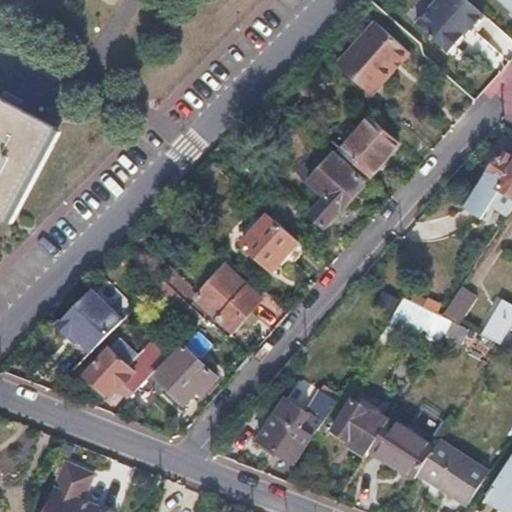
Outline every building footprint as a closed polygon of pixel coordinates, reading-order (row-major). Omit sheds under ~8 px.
[(486,14),(469,0),(438,0),(418,24),(450,52),(465,34),(463,33),(469,26),(473,29),(486,14)] [(511,0),(500,0),(511,9),(511,0)] [(411,53),(375,22),(338,66),(369,93),(378,82),(382,85),(411,53)] [(317,67),(307,78),(318,89),(320,87),(328,94),(336,84),(317,67)] [(382,85),(378,82),(369,93),(373,96),(382,85)] [(0,213),(8,218),(56,127),(0,96),(0,213)] [(399,143),(371,119),(343,151),(371,176),(399,143)] [(258,139),(251,133),(238,147),(245,153),(258,139)] [(511,159),(501,153),(483,179),(511,198),(511,159)] [(365,182),(334,156),(310,184),(327,199),(312,217),(326,228),(365,182)] [(305,213),(290,199),(274,217),(290,231),(305,213)] [(274,217),(272,215),(246,246),(275,272),(286,259),(294,266),(309,248),(290,231),(274,217)] [(173,289),(176,291),(194,307),(199,301),(237,333),(265,300),(229,269),(204,297),(182,278),(173,289)] [(460,287),(449,304),(441,316),(452,321),(458,325),(475,297),(460,287)] [(61,336),(86,357),(122,320),(84,289),(48,324),(61,336)] [(182,312),(178,316),(195,331),(207,318),(194,307),(176,291),(169,300),(182,312)] [(449,304),(430,294),(423,307),(441,316),(449,304)] [(511,322),(511,303),(503,297),(479,335),(498,344),(504,334),(511,322)] [(421,312),(417,321),(434,330),(438,321),(421,312)] [(452,321),(445,338),(490,361),(501,345),(498,344),(479,335),(458,325),(452,321)] [(511,337),(504,334),(498,344),(501,345),(511,350),(511,337)] [(172,356),(153,339),(129,364),(113,350),(87,378),(100,389),(108,396),(115,389),(119,392),(125,386),(136,395),(172,356)] [(490,361),(488,365),(511,376),(511,350),(501,345),(490,361)] [(220,376),(186,346),(158,379),(174,392),(188,405),(204,386),(208,390),(220,376)] [(339,401),(337,400),(341,394),(326,384),(309,411),(289,399),(262,440),(279,451),(298,463),(339,401)] [(125,386),(119,392),(130,402),(136,395),(125,386)] [(366,413),(353,404),(333,434),(341,438),(348,443),(350,440),(368,452),(370,448),(383,428),(364,416),(366,413)] [(391,416),(383,428),(370,448),(393,463),(415,478),(418,473),(436,446),(391,416)] [(440,439),(436,446),(418,473),(442,489),(466,506),(489,472),(440,439)] [(511,460),(489,495),(509,508),(511,510),(511,460)] [(111,511),(99,506),(84,500),(95,474),(67,462),(44,511),(111,511)]
